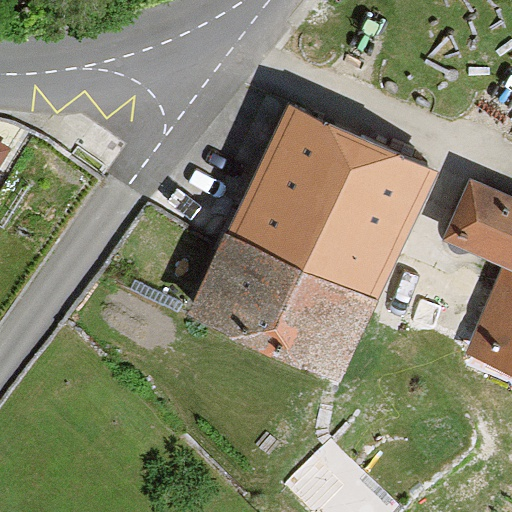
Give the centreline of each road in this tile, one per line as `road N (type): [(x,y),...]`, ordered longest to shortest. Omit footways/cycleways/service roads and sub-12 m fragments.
road 1 (residential): [(0,360),(224,40)]
road 2 (residential): [(511,163),(224,40)]
road 3 (tertiary): [(224,40),(82,67),(0,69)]
